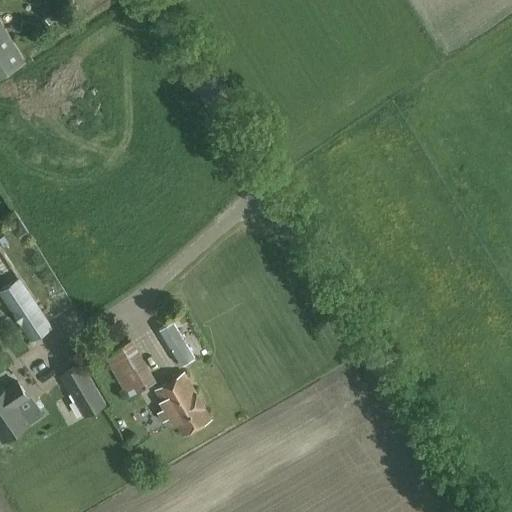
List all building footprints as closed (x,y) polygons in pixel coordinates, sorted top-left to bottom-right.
[(70,0),(55,0),(51,3),(60,15),(75,5),(70,0)] [(0,74),(25,60),(0,18),(0,74)] [(0,273),(8,285),(0,290),(0,292),(32,341),(52,327),(0,248),(0,273)] [(156,331),(178,369),(192,361),(170,323),(156,331)] [(129,397),(156,381),(133,340),(105,355),(129,397)] [(65,373),(63,379),(85,416),(106,404),(82,363),(65,373)] [(0,378),(0,436),(3,442),(31,423),(22,410),(33,403),(12,371),(0,378)] [(155,389),(177,425),(183,435),(212,418),(185,372),(155,389)]
